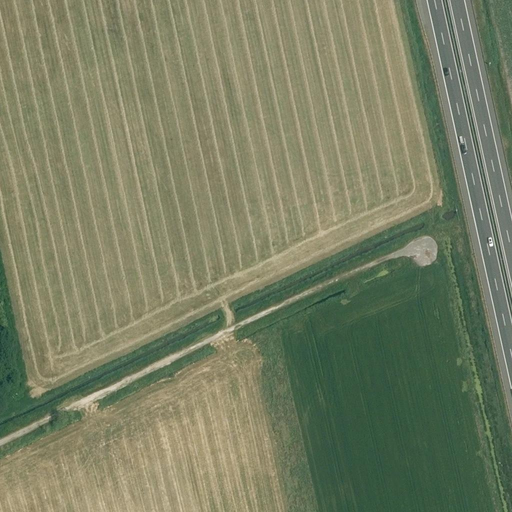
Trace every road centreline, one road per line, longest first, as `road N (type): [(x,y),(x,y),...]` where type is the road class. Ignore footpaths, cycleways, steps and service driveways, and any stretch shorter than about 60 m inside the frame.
road 1 (track): [(421,249),(399,251),(0,447)]
road 2 (motorway): [(434,0),(511,362)]
road 3 (motorway): [(511,258),(458,0)]
